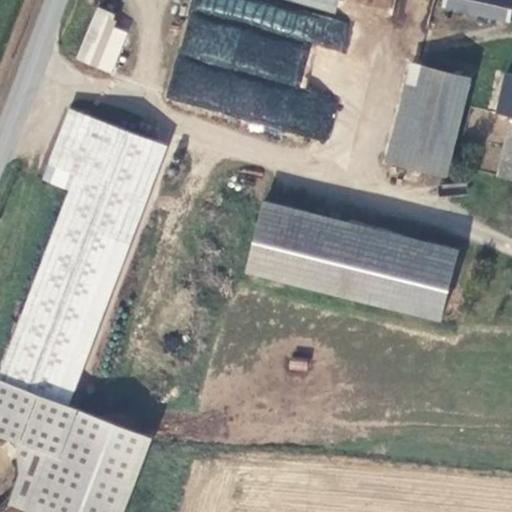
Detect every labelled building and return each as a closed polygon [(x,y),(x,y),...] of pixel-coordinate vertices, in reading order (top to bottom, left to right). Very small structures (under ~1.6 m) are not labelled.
[(342,0),(299,0),(339,12),(342,0)] [(511,23),(511,18),(511,0),(447,0),(447,5),(511,23)] [(128,31),(112,24),(116,14),(96,6),(73,58),(110,74),(128,31)] [(449,176),(474,77),(413,64),(390,162),(449,176)] [(511,115),(511,73),(502,113),(511,115)] [(70,406),(170,146),(75,108),(52,163),(80,174),(2,378),(70,406)] [(511,179),(511,126),(499,177),(511,179)] [(460,249),(268,201),(251,271),(443,321),(460,249)]
